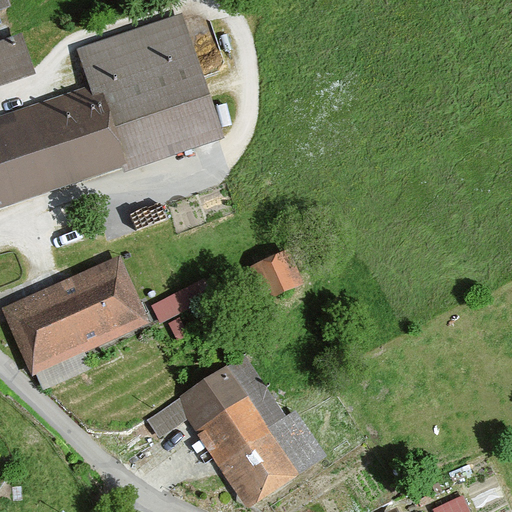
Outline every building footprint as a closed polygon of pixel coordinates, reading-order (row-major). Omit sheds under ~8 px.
[(0,207),(216,135),(178,22),(83,54),(96,90),(0,121),(0,122),(4,135),(0,136),(0,207)] [(19,43),(0,49),(0,85),(30,76),(19,43)] [(0,303),(0,311),(30,380),(40,376),(47,393),(96,372),(89,355),(215,300),(201,269),(147,293),(128,248),(0,303)] [(288,249),(247,266),(262,301),(303,284),(288,249)] [(191,421),(248,509),(329,457),(298,409),(287,416),(256,368),(233,383),(224,369),(148,418),(162,440),(191,421)] [(440,511),(472,511),(475,511),(465,490),(437,504),(440,511)]
